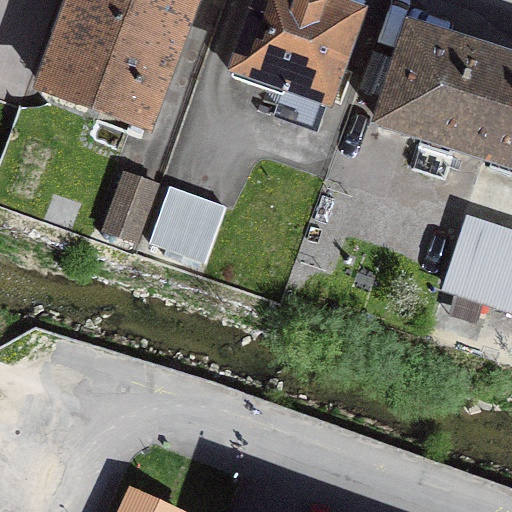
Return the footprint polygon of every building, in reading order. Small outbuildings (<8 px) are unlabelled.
[(77,0),(44,89),(144,126),(191,0),(77,0)] [(316,120),(322,116),(357,16),(324,5),(324,0),(261,0),(234,78),(267,90),(263,101),(316,120)] [(511,65),(410,33),(381,125),(511,166),(511,65)] [(155,186),(124,175),(104,232),(134,242),(155,186)] [(149,243),(205,263),(225,208),(169,188),(149,243)] [(169,511),(132,495),(124,511),(169,511)]
